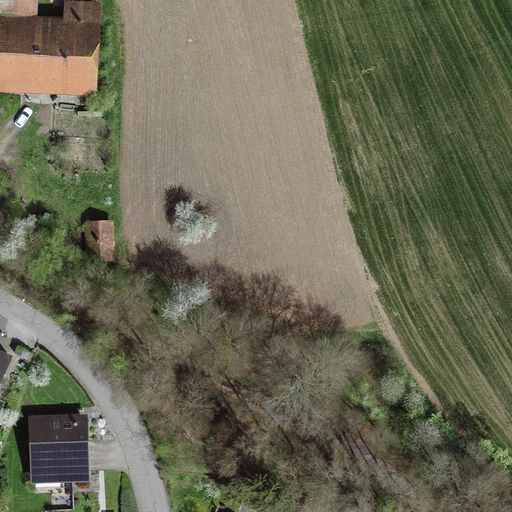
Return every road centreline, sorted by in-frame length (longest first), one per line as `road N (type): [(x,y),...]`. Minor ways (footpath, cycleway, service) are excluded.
road 1 (track): [(432,511),(340,435),(211,378),(0,256)]
road 2 (residential): [(0,302),(66,348),(105,388),(138,441),(155,511)]
